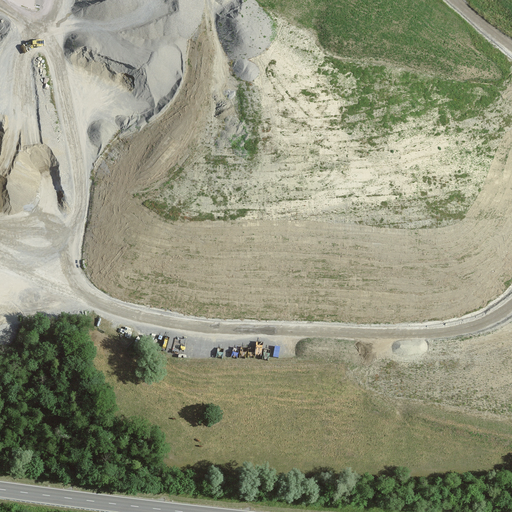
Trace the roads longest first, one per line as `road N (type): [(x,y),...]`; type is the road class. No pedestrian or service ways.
road 1 (track): [(58,249),(95,301),(178,323),(456,329),(511,305)]
road 2 (track): [(0,255),(58,249),(77,225),(82,195),(50,35),(0,2)]
road 3 (tertiary): [(194,511),(0,488)]
